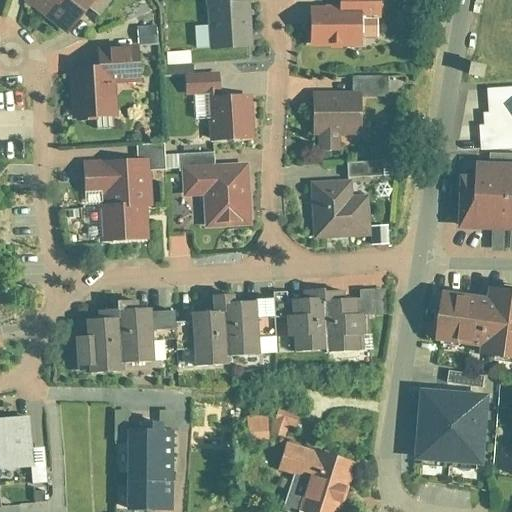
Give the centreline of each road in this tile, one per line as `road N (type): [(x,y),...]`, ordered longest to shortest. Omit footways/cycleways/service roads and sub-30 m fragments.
road 1 (residential): [(276,265),(278,0)]
road 2 (residential): [(394,511),(419,253)]
road 3 (residential): [(419,253),(466,0)]
road 4 (residential): [(58,289),(42,96),(28,62),(14,53)]
road 5 (residential): [(58,289),(276,265)]
road 6 (residential): [(276,265),(419,253)]
road 7 (residential): [(0,391),(21,380),(38,351),(58,289)]
